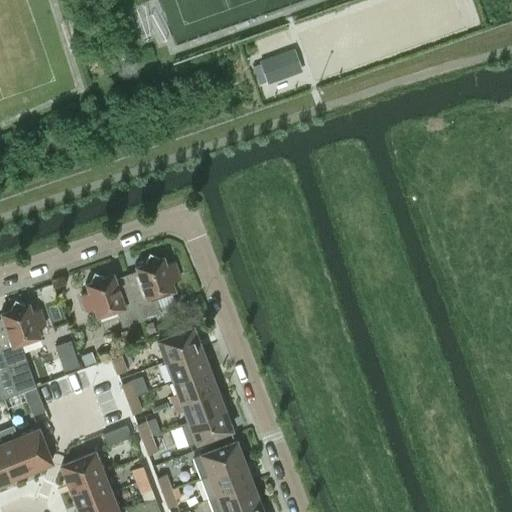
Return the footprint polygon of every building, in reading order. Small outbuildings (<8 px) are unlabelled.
[(300,71),(292,50),(258,62),(265,83),(300,71)] [(126,278),(141,320),(160,313),(154,296),(174,289),(174,288),(173,288),(170,281),(179,278),(173,262),(164,264),(162,257),(163,257),(163,256),(158,257),(149,253),(144,262),(134,266),(134,267),(135,266),(138,274),(126,278)] [(121,326),(141,320),(126,278),(115,282),(112,275),(113,274),(113,273),(102,276),(93,272),(89,281),(84,283),(84,284),(86,284),(88,291),(79,294),(85,310),(94,307),(96,315),(95,315),(96,316),(115,309),(121,326)] [(0,348),(15,393),(23,390),(35,386),(20,342),(40,336),(39,334),(38,335),(36,328),(44,324),(38,308),(30,311),(27,304),(28,303),(28,302),(23,304),(14,300),(10,309),(0,311),(0,313),(1,313),(3,321),(0,321),(0,348)] [(152,321),(142,325),(146,334),(155,331),(152,321)] [(166,360),(199,348),(191,327),(158,339),(166,360)] [(70,338),(54,344),(63,370),(79,365),(70,338)] [(0,399),(15,393),(0,348),(0,399)] [(206,368),(199,348),(166,360),(173,380),(206,368)] [(91,351),(81,356),(85,366),(95,362),(91,351)] [(127,369),(121,354),(111,358),(117,373),(127,369)] [(206,368),(173,380),(179,394),(169,398),(171,404),(214,388),(206,368)] [(126,398),(136,394),(130,379),(121,383),(126,398)] [(35,386),(23,390),(32,414),(44,409),(35,386)] [(214,388),(171,404),(175,414),(185,411),(189,421),(222,408),(214,388)] [(142,409),(136,394),(126,398),(132,413),(142,409)] [(189,421),(179,424),(187,445),(229,429),(222,408),(189,421)] [(142,439),(152,435),(146,419),(136,423),(142,439)] [(15,432),(16,437),(17,436),(30,469),(51,461),(51,460),(50,460),(36,424),(15,432)] [(107,445),(130,436),(126,424),(102,433),(107,445)] [(157,450),(152,435),(142,439),(147,453),(157,450)] [(0,451),(10,477),(11,477),(30,469),(17,436),(16,437),(0,443),(0,451)] [(202,455),(192,459),(199,478),(242,461),(234,441),(201,453),(202,455)] [(101,471),(101,472),(106,470),(97,449),(61,463),(60,463),(60,464),(68,484),(101,471)] [(0,486),(12,481),(11,477),(10,477),(0,451),(0,486)] [(242,461),(199,478),(207,498),(249,482),(242,461)] [(131,469),(135,481),(146,477),(141,465),(131,469)] [(109,491),(101,472),(101,471),(68,484),(76,504),(109,491)] [(161,492),(171,488),(166,473),(156,477),(161,492)] [(146,477),(135,481),(139,492),(150,488),(146,477)] [(249,482),(207,498),(212,511),(230,511),(257,502),(249,482)] [(177,503),(171,488),(161,492),(167,507),(177,503)] [(115,511),(117,511),(109,491),(76,504),(79,511),(115,511)] [(147,511),(158,508),(154,497),(143,501),(147,511)] [(260,511),(257,502),(230,511),(260,511)]
